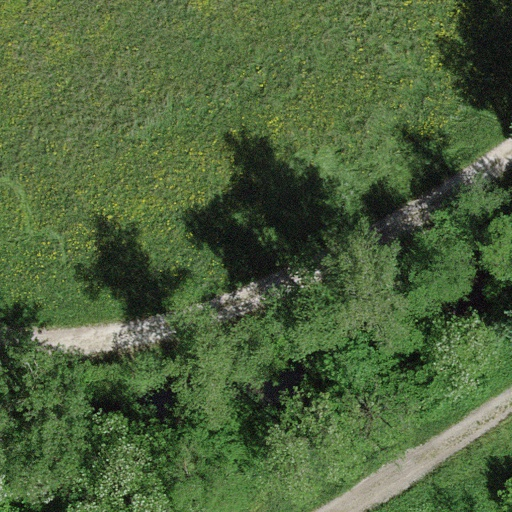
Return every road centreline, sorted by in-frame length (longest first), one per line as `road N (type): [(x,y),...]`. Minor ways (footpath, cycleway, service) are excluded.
road 1 (track): [(511,153),(264,292),(104,341),(0,344)]
road 2 (track): [(351,511),(511,406)]
